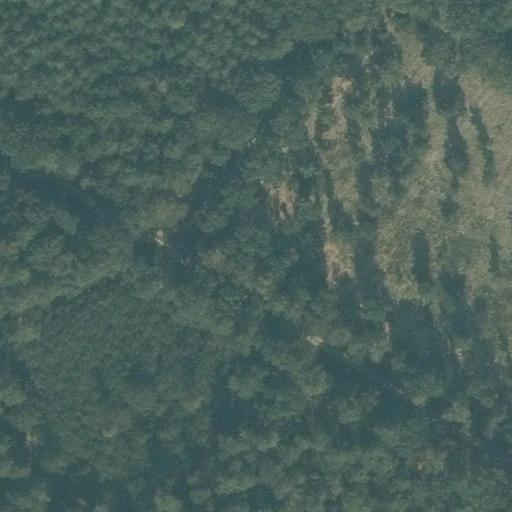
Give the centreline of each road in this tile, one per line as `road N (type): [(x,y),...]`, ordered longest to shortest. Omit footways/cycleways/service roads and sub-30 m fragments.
road 1 (track): [(173,252),(511,476)]
road 2 (track): [(343,0),(173,252)]
road 3 (track): [(30,165),(173,252)]
road 4 (track): [(511,79),(377,0)]
